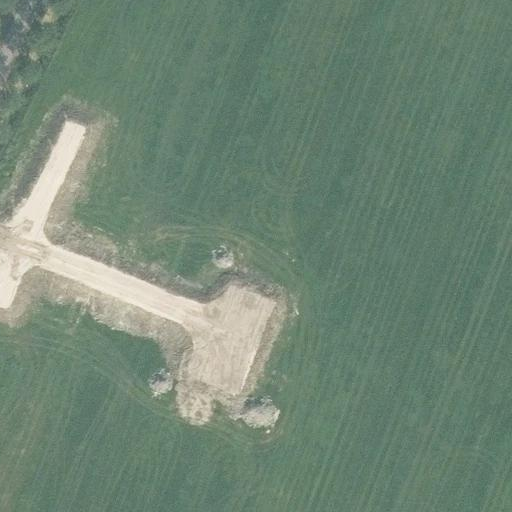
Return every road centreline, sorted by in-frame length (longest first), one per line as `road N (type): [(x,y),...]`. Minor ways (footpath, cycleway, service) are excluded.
road 1 (residential): [(230,325),(331,69),(511,143)]
road 2 (residential): [(230,325),(251,350),(511,458)]
road 3 (residential): [(0,230),(230,325)]
road 4 (residential): [(131,511),(230,325)]
